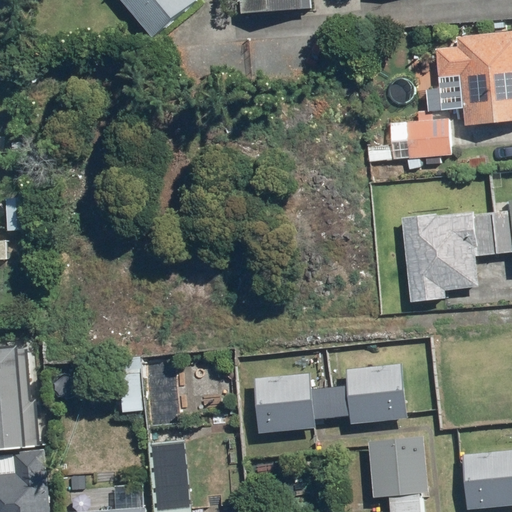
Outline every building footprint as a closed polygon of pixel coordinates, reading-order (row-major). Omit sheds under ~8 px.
[(119,0),(154,41),(198,4),(195,0),(119,0)] [(253,0),(255,16),(315,11),(314,0),(253,0)] [(511,119),(511,64),(489,67),(487,46),(439,51),(441,74),(460,72),(466,124),(511,119)] [(452,153),(450,118),(408,121),(411,155),(452,153)] [(402,141),(370,145),(372,168),(404,164),(402,141)] [(37,194),(11,194),(10,231),(36,232),(37,194)] [(511,196),(511,197),(511,208),(511,209),(495,212),(500,253),(511,251),(511,196)] [(497,253),(492,211),(475,213),(474,206),(402,215),(413,302),(448,298),(447,290),(481,286),(477,256),(497,253)] [(33,397),(27,339),(0,341),(0,448),(42,444),(38,397),(33,397)] [(162,342),(130,344),(134,414),(165,413),(162,342)] [(411,417),(405,363),(349,368),(355,422),(411,417)] [(318,425),(313,371),(257,377),(262,431),(318,425)] [(432,492),(427,435),(371,440),(376,497),(432,492)] [(192,511),(187,438),(150,441),(156,511),(192,511)] [(53,511),(47,447),(16,450),(18,470),(0,471),(0,511),(53,511)] [(511,502),(511,448),(465,453),(470,507),(511,502)] [(340,458),(322,460),(325,490),(343,488),(340,458)] [(69,508),(69,511),(150,511),(150,501),(69,508)]
